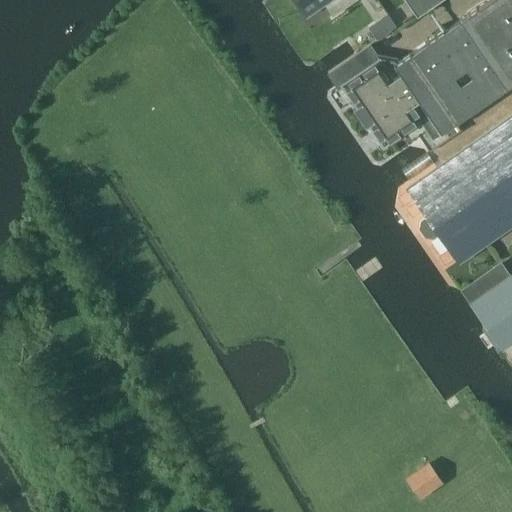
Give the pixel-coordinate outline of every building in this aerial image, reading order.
[(293,0),(305,16),(323,4),(331,16),(354,0),(293,0)] [(407,0),(416,13),(434,0),(407,0)] [(511,0),(485,0),(458,18),(506,87),(511,82),(511,0)] [(381,16),(366,26),(375,39),(390,30),(381,16)] [(458,18),(409,53),(456,121),(506,87),(458,18)] [(370,45),(329,73),(338,86),(340,85),(382,145),(421,118),(434,137),(456,121),(409,53),(395,62),(394,60),(379,58),(370,45)] [(458,261),(484,242),(511,223),(511,113),(407,187),(426,215),(419,219),(418,227),(424,236),(432,238),(439,233),(458,261)] [(427,154),(402,171),(409,181),(434,164),(427,154)] [(511,273),(509,276),(500,264),(462,290),(503,349),(511,342),(511,273)]
